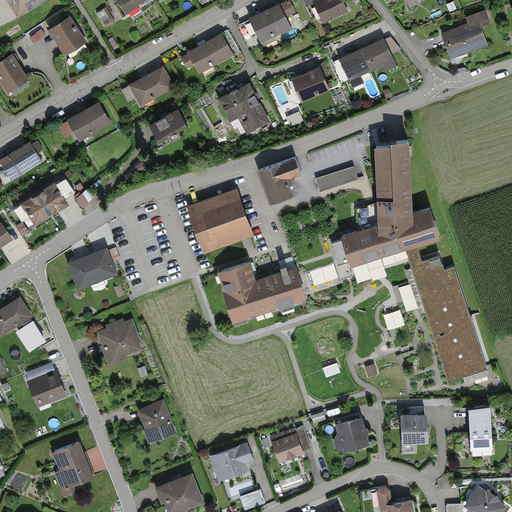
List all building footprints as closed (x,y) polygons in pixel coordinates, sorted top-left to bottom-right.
[(39,0),(11,0),(19,12),(39,0)] [(141,0),(119,0),(127,11),(138,4),(138,3),(141,0)] [(279,3),(250,18),(251,20),(241,25),(251,45),(291,26),(286,16),(295,12),(289,0),(280,4),(279,3)] [(342,0),(316,0),(315,0),(304,0),(307,5),(315,1),(323,19),(346,8),(342,0)] [(111,17),(106,8),(99,12),(104,20),(111,17)] [(473,22),(441,34),(450,57),(487,43),(481,26),(489,23),(485,11),(471,16),(473,22)] [(70,17),(51,30),(64,51),(84,38),(70,17)] [(45,34),(42,29),(31,37),(34,42),(45,34)] [(232,54),(221,34),(189,52),(200,71),(232,54)] [(119,46),(113,37),(108,40),(114,49),(119,46)] [(384,38),(340,58),(353,87),(363,82),(360,74),(385,63),(388,70),(397,66),(384,38)] [(12,55),(0,62),(0,78),(7,89),(26,76),(12,55)] [(318,65),(319,67),(295,77),(305,99),(329,89),(323,75),(328,73),(324,63),(318,65)] [(163,67),(131,85),(142,104),(173,86),(163,67)] [(268,120),(249,84),(221,98),(232,118),(239,114),(248,131),(268,120)] [(187,93),(184,88),(177,92),(180,97),(187,93)] [(99,102),(69,120),(80,139),(110,121),(99,102)] [(187,127),(178,110),(151,125),(160,142),(187,127)] [(380,221),(343,233),(351,259),(437,231),(429,204),(410,211),(407,141),(377,142),(380,221)] [(30,142),(0,160),(0,173),(3,178),(18,169),(21,173),(41,160),(30,142)] [(296,159),(257,172),(269,207),(295,198),(287,176),(300,172),(296,159)] [(147,166),(143,161),(138,165),(139,166),(134,170),(137,173),(147,166)] [(354,166),(315,179),(320,193),(359,179),(354,166)] [(135,176),(131,172),(122,181),(125,184),(135,176)] [(54,183),(14,208),(21,219),(30,214),(37,223),(67,204),(64,199),(75,192),(66,178),(55,185),(54,183)] [(85,189),(80,183),(75,186),(80,192),(85,189)] [(252,233),(238,195),(188,212),(201,251),(252,233)] [(0,246),(12,238),(2,222),(0,223),(0,246)] [(29,231),(23,222),(17,226),(23,235),(29,231)] [(421,258),(416,241),(405,245),(448,380),(488,368),(454,263),(444,267),(442,261),(433,264),(430,256),(421,258)] [(106,250),(67,264),(76,289),(115,275),(106,250)] [(213,273),(231,327),(307,301),(295,269),(253,283),(245,262),(213,273)] [(334,264),(312,270),(315,283),(338,276),(334,264)] [(20,297),(0,309),(0,324),(1,324),(5,331),(19,322),(23,328),(20,329),(32,347),(45,339),(34,321),(32,321),(29,316),(31,315),(20,297)] [(401,308),(385,313),(390,329),(406,324),(401,308)] [(132,320),(97,334),(109,363),(144,348),(132,320)] [(30,377),(55,366),(52,360),(27,372),(30,377)] [(56,371),(29,381),(39,405),(66,394),(56,371)] [(164,400),(137,410),(149,442),(176,431),(164,400)] [(490,406),(470,407),(472,448),(493,447),(490,406)] [(409,415),(403,415),(405,441),(427,439),(425,407),(409,408),(409,415)] [(326,418),(323,412),(312,415),(314,422),(326,418)] [(345,448),(368,441),(365,433),(368,430),(364,427),(360,413),(337,419),(345,448)] [(304,425),(272,436),(281,459),(303,451),(297,433),(306,430),(304,425)] [(79,441),(55,450),(63,470),(57,472),(66,495),(76,491),(73,484),(92,476),(79,441)] [(247,443),(212,456),(216,466),(219,468),(222,475),(230,472),(231,474),(239,471),(238,469),(246,466),(244,460),(252,457),(247,443)] [(191,474),(158,487),(163,500),(166,499),(171,511),(173,511),(202,501),(191,474)] [(413,511),(411,500),(391,503),(389,488),(386,486),(381,487),(378,490),(381,506),(387,505),(387,511),(413,511)] [(486,491),(479,486),(466,504),(474,509),(472,511),(474,511),(499,511),(505,504),(498,499),(499,497),(488,489),(486,491)] [(265,501),(261,490),(242,497),(246,508),(265,501)]
